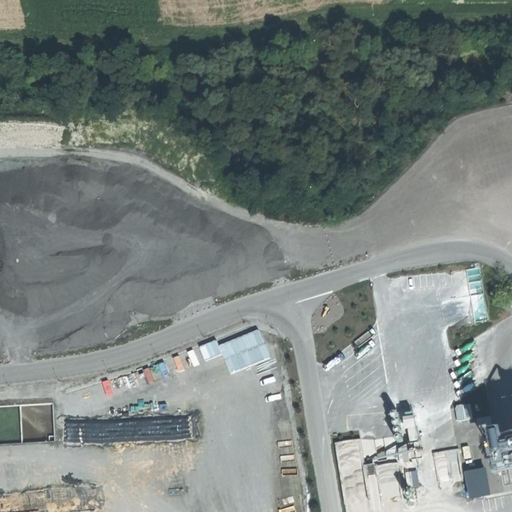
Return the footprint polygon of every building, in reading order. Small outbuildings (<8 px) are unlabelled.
[(480,267),(466,269),(476,322),(489,320),(480,267)] [(0,405),(0,444),(55,442),(53,402),(0,405)] [(455,405),(458,421),(472,419),(470,403),(455,405)] [(415,410),(404,412),(411,459),(422,457),(415,410)] [(490,415),(477,418),(478,427),(492,424),(490,415)] [(493,426),(482,428),(491,473),(511,468),(511,433),(496,436),(493,426)] [(361,438),(338,442),(344,486),(347,485),(350,503),(371,500),(370,495),(377,494),(376,492),(369,493),(361,438)] [(469,445),(462,447),(465,458),(471,457),(469,445)] [(485,467),(465,471),(470,498),(490,495),(485,467)]
